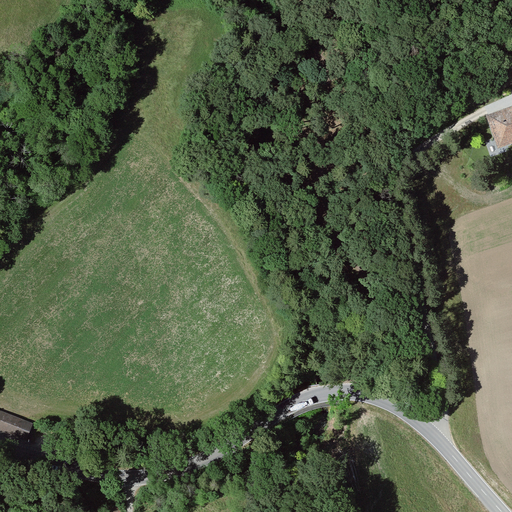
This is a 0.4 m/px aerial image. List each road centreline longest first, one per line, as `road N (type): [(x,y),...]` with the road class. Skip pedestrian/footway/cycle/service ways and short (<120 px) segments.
road 1 (tertiary): [(501,511),(417,420),(381,398),(343,389),(302,398),(225,451),(173,473),(81,472),(0,449)]
road 2 (track): [(308,0),(389,336),(388,361),(362,393)]
road 3 (track): [(430,0),(426,104),(406,162)]
